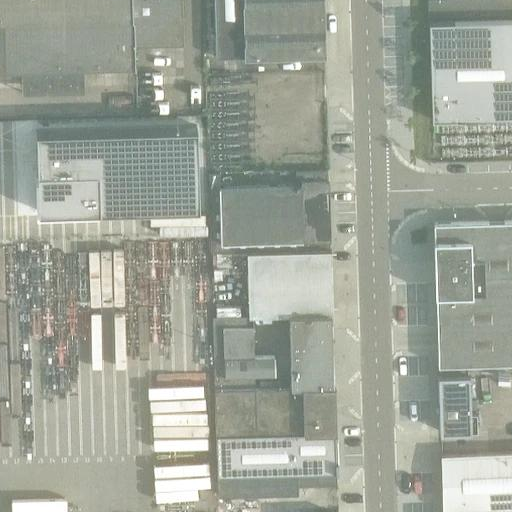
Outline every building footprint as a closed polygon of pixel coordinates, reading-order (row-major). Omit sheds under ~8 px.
[(0,0),(0,25),(37,24),(39,93),(84,92),(84,71),(136,69),(135,46),(183,44),(181,0),(0,0)] [(243,0),(245,58),(325,55),(323,0),(243,0)] [(511,18),(429,21),(432,119),(511,116),(511,18)] [(197,127),(36,131),(38,212),(199,208),(197,127)] [(293,186),(210,188),(210,213),(212,253),(248,252),(330,250),(328,170),(296,171),(297,184),(293,184),(293,186)] [(511,221),(434,223),(439,365),(440,365),(468,364),(511,363),(511,221)] [(331,250),(330,250),(248,252),(249,316),(253,316),(289,315),(331,314),(333,314),(331,250)] [(331,314),(289,315),(289,332),(290,356),(291,370),(291,387),(333,386),(333,369),(331,314)] [(213,317),(215,389),(255,388),(255,375),(275,374),(274,357),(255,357),(253,316),(249,316),(213,317)] [(468,364),(440,365),(440,375),(439,375),(441,431),(476,430),(476,413),(470,413),(468,364)] [(336,424),(335,386),(333,386),(291,387),(255,388),(215,389),(217,449),(218,475),(338,472),(337,432),(336,424)] [(511,511),(511,452),(441,455),(442,511),(511,511)]
